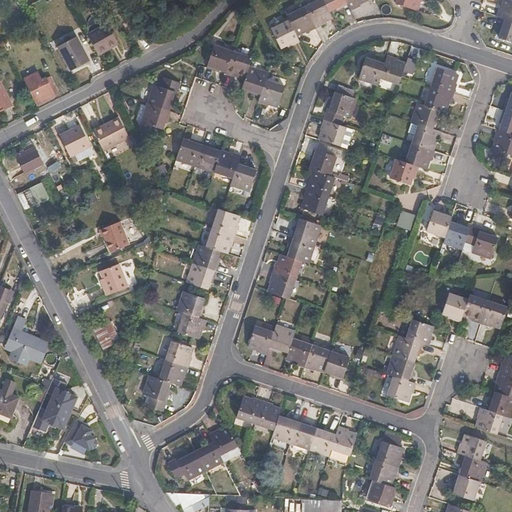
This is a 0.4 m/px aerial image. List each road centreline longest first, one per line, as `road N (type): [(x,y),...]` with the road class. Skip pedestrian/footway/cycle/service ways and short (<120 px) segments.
road 1 (residential): [(0,191),(134,451)]
road 2 (residential): [(0,141),(198,34),(229,0)]
road 3 (residential): [(291,145),(322,64),(350,38),(403,30),(457,50)]
road 4 (residential): [(218,363),(291,145)]
road 5 (residential): [(430,432),(218,363)]
road 6 (residential): [(0,453),(144,479)]
road 7 (residential): [(467,187),(464,157),(493,61)]
road 8 (residential): [(134,451),(203,406),(218,363)]
